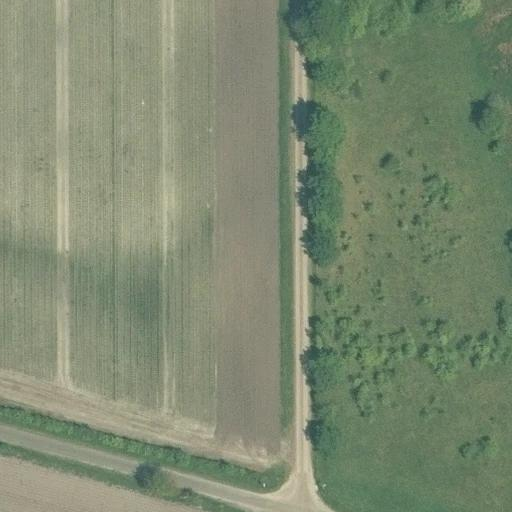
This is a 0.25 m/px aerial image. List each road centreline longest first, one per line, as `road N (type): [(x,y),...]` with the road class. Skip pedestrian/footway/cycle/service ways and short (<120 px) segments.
road 1 (track): [(301,511),(302,0)]
road 2 (unclassified): [(298,511),(0,433)]
